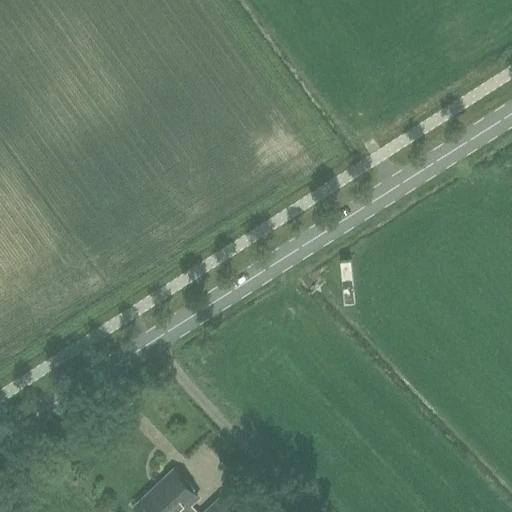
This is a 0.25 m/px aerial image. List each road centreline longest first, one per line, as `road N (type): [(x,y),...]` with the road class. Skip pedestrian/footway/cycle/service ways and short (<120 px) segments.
road 1 (secondary): [(154,340),(511,114)]
road 2 (unclassified): [(310,511),(154,340)]
road 3 (secondary): [(0,438),(154,340)]
